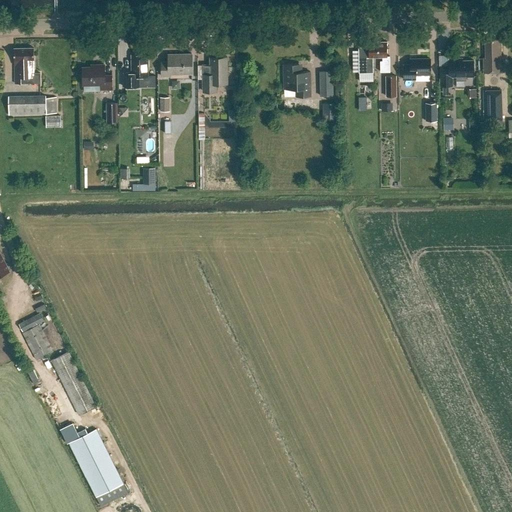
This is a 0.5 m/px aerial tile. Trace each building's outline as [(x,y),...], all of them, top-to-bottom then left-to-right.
[(485,40),(485,58),(483,58),(484,72),(501,72),(500,39),(485,40)] [(368,42),(369,57),(358,57),(359,73),(373,73),(373,57),(378,57),(378,42),(368,42)] [(378,57),(383,57),(383,61),(380,61),(380,72),(390,72),(390,56),(387,56),(387,42),(378,42),(378,57)] [(34,59),(34,48),(14,48),(14,65),(15,65),(15,83),(40,83),(40,73),(34,73),(34,59)] [(148,76),(148,54),(131,55),(132,73),(124,73),(124,87),(139,87),(139,77),(148,76)] [(170,74),(192,74),(192,54),(168,54),(168,62),(161,62),(161,76),(170,76),(170,74)] [(216,83),(227,83),(227,57),(210,57),(210,65),(203,65),(203,74),(203,91),(216,91),(216,83)] [(440,80),(441,86),(453,86),(452,79),(452,76),(456,76),(456,81),(466,80),(466,76),(474,76),(474,60),(457,60),(457,58),(449,59),(449,66),(440,66),(440,80)] [(430,59),(410,59),(410,65),(403,65),(403,79),(415,79),(415,73),(430,73),(430,59)] [(96,65),(96,67),(83,67),(83,85),(100,84),(101,90),(112,90),(112,76),(104,76),(104,65),(96,65)] [(297,66),(282,66),(283,91),(295,91),(295,99),(309,98),(309,74),(298,74),(297,73),(297,66)] [(319,72),(319,96),(332,96),(332,72),(319,72)] [(385,77),(385,97),(395,97),(395,77),(385,77)] [(502,91),(483,91),(484,119),(489,119),(489,126),(502,126),(502,91)] [(8,115),(46,114),(46,113),(57,113),(56,97),(46,97),(46,95),(8,95),(8,115)] [(159,98),(160,112),(168,112),(168,98),(159,98)] [(118,123),(118,102),(107,103),(107,123),(118,123)] [(323,120),(337,120),(337,104),(323,103),(323,120)] [(425,103),(425,121),(437,121),(437,103),(425,103)] [(229,120),(207,120),(207,127),(237,126),(237,109),(229,109),(229,120)] [(60,116),(46,116),(46,128),(61,127),(60,116)] [(455,116),(445,117),(445,129),(455,129),(455,116)] [(477,119),(469,120),(470,134),(477,133),(477,119)] [(84,142),(84,150),(93,150),(94,142),(84,142)] [(155,184),(155,168),(142,169),(142,184),(155,184)] [(0,276),(9,272),(0,253),(0,276)] [(39,324),(22,332),(37,360),(53,352),(39,324)] [(79,415),(96,406),(68,352),(52,360),(79,415)] [(73,422),(60,429),(67,442),(68,442),(80,436),(73,422)] [(95,496),(123,482),(96,428),(80,436),(68,442),(95,496)]
